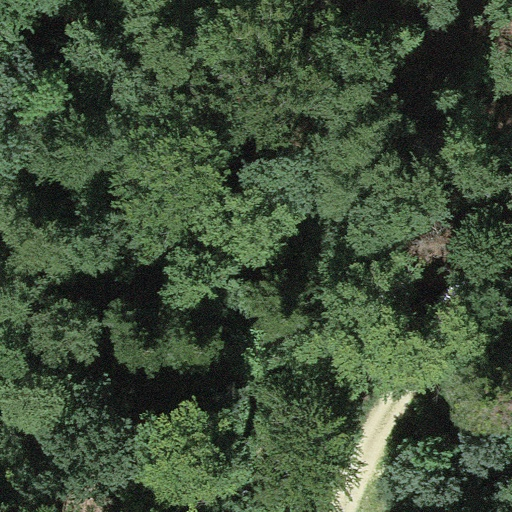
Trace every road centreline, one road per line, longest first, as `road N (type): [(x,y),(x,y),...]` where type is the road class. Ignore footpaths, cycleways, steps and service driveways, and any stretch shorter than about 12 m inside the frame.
road 1 (track): [(511,277),(483,299),(349,511)]
road 2 (track): [(0,119),(54,0)]
